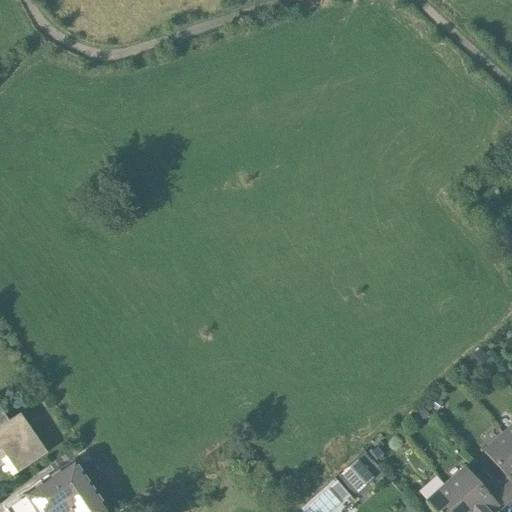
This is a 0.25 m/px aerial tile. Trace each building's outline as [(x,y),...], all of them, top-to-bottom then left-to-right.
[(46,453),(21,417),(10,425),(3,415),(0,417),(0,452),(2,451),(17,473),(46,453)] [(511,444),(504,435),(484,452),(503,475),(511,484),(511,444)] [(358,490),(380,471),(363,452),(341,472),(358,490)] [(105,511),(74,466),(6,511),(71,511),(73,511),(105,511)] [(485,491),(465,469),(446,486),(468,511),(488,511),(496,506),(497,505),(485,491)] [(511,484),(503,475),(494,483),(510,501),(511,500),(511,484)] [(510,501),(494,483),(485,491),(497,505),(496,506),(500,510),(510,501)] [(468,511),(446,486),(426,503),(433,511),(468,511)]
